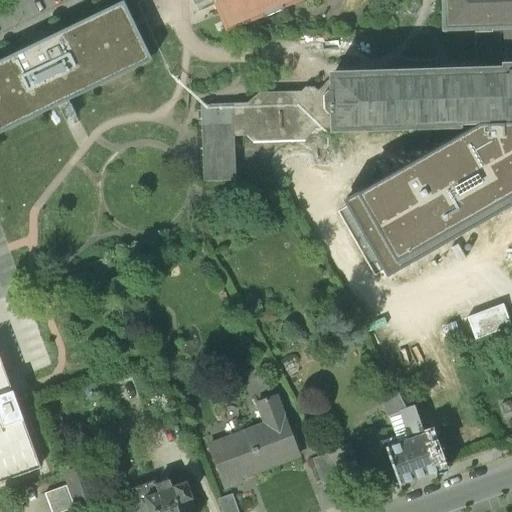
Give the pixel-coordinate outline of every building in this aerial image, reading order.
[(213,0),(227,32),(262,17),(263,19),(285,10),(284,8),(302,0),(213,0)] [(511,0),(443,0),(444,30),(492,29),(503,28),(511,27),(511,0)] [(56,35),(0,62),(0,135),(151,62),(123,3),(56,35)] [(511,27),(503,28),(504,68),(504,72),(511,71),(511,27)] [(476,69),(504,68),(503,28),(492,29),(492,34),(475,34),(476,69)] [(331,78),(331,82),(333,129),(333,131),(474,126),(511,124),(511,71),(504,72),(331,78)] [(315,130),(333,129),(331,82),(327,82),(314,97),(305,97),(301,93),(259,94),(247,104),(233,105),(234,137),(248,137),(252,134),(313,132),(315,130)] [(201,106),(204,183),(236,181),(234,137),(233,105),(201,106)] [(511,124),(474,126),(343,202),(386,279),(511,206),(511,124)] [(104,273),(109,287),(123,282),(118,268),(104,273)] [(467,319),(475,340),(511,327),(503,305),(467,319)] [(0,358),(0,484),(41,469),(4,370),(0,358)] [(386,397),(392,416),(400,413),(399,413),(406,410),(407,410),(397,393),(386,397)] [(265,426),(248,433),(262,470),(299,456),(285,419),(284,419),(276,397),(257,404),(265,426)] [(406,432),(409,441),(423,436),(413,408),(407,410),(406,410),(399,413),(400,413),(406,432)] [(399,435),(406,432),(400,413),(392,416),(399,435)] [(241,478),(262,470),(248,433),(208,448),(219,474),(220,473),(227,490),(243,483),(241,478)] [(429,434),(423,436),(409,441),(401,444),(389,448),(386,449),(399,485),(442,469),(429,434)] [(388,444),(389,448),(401,444),(400,440),(388,444)] [(348,450),(325,459),(335,477),(356,469),(348,450)] [(321,482),(335,477),(325,459),(323,455),(312,460),(321,482)] [(63,475),(67,486),(75,509),(92,502),(80,469),(63,475)] [(131,506),(133,511),(189,511),(195,509),(186,484),(173,489),(170,481),(156,486),(155,481),(131,490),(136,504),(131,506)] [(51,511),(65,511),(75,509),(67,486),(45,494),(51,511)] [(217,500),(222,511),(236,511),(231,495),(217,500)]
